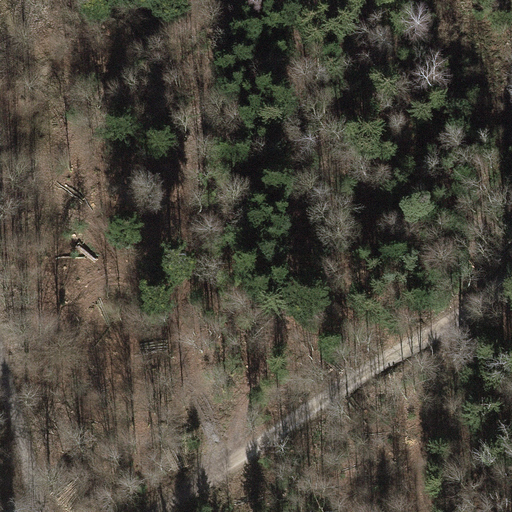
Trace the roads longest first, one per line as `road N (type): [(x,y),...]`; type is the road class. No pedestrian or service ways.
road 1 (track): [(224,469),(511,276)]
road 2 (track): [(40,511),(0,367)]
